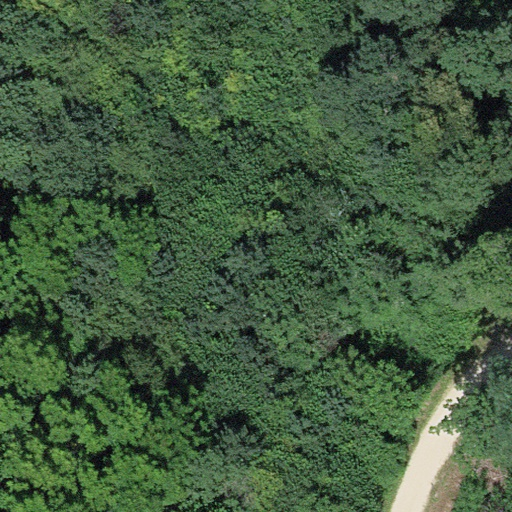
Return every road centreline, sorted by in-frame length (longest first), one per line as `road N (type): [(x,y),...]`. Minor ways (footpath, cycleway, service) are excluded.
road 1 (track): [(151,511),(187,476),(491,352),(388,210),(18,227),(0,214)]
road 2 (track): [(397,511),(436,419),(491,352),(511,348)]
